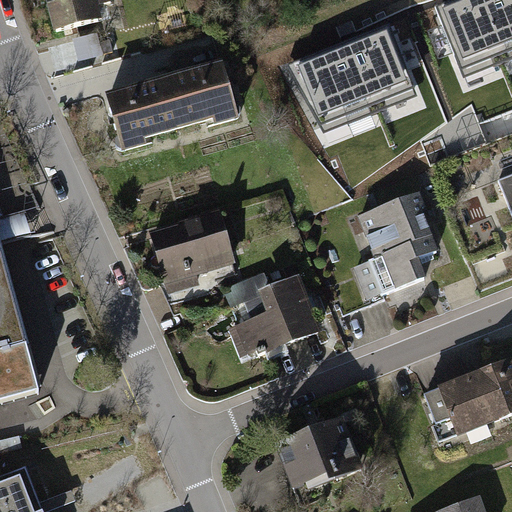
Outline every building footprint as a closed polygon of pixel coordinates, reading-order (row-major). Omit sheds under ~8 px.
[(110,0),(74,0),(50,6),(56,32),(99,22),(95,8),(111,4),(110,0)] [(511,43),(511,0),(479,0),(442,15),(462,64),(511,43)] [(98,35),(73,41),(79,63),(103,57),(98,35)] [(408,84),(388,36),(298,71),(317,120),(408,84)] [(222,68),(108,100),(121,147),(235,114),(222,68)] [(511,177),(499,183),(511,213),(511,177)] [(375,262),(354,269),(368,305),(428,283),(421,263),(439,257),(417,198),(359,219),(375,262)] [(21,215),(0,221),(0,245),(29,238),(21,215)] [(221,217),(155,236),(168,282),(234,263),(221,217)] [(0,407),(41,397),(0,251),(0,407)] [(260,315),(226,328),(241,367),(312,339),(291,288),(255,302),(260,315)] [(511,363),(447,390),(466,439),(511,420),(511,363)] [(345,428),(269,450),(284,502),(361,479),(345,428)] [(0,455),(18,451),(14,437),(0,440),(0,455)] [(0,511),(42,511),(26,472),(0,482),(0,511)] [(483,511),(478,498),(440,511),(483,511)]
